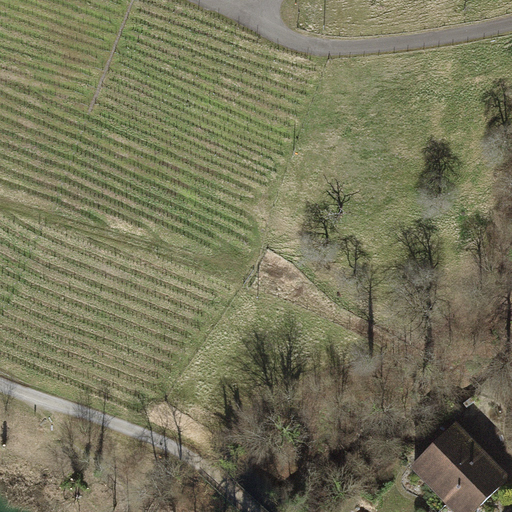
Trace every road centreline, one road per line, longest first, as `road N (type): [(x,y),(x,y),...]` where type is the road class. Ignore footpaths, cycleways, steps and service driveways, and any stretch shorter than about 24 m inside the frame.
road 1 (track): [(0,202),(284,290),(447,368),(511,469)]
road 2 (track): [(227,0),(300,44),(374,46),(511,21)]
road 3 (track): [(258,511),(175,447),(0,385)]
